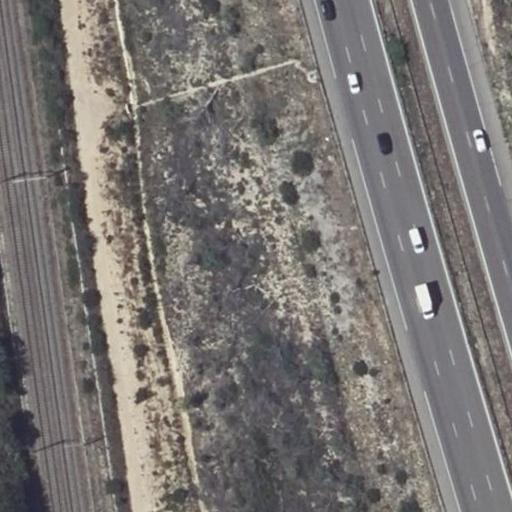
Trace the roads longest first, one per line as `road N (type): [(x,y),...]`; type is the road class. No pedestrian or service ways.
road 1 (motorway): [(344,0),(490,511)]
road 2 (track): [(143,511),(63,0)]
road 3 (motorway): [(511,289),(432,0)]
